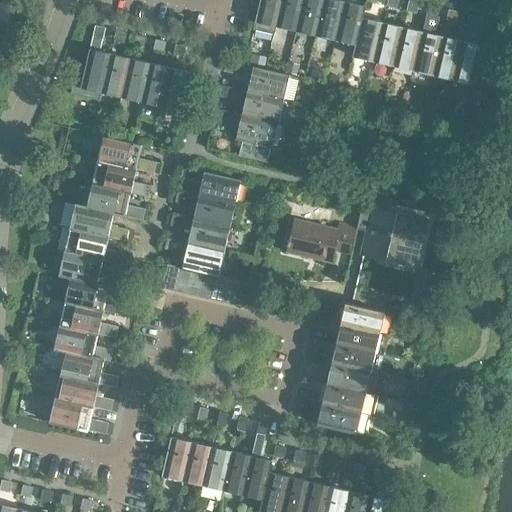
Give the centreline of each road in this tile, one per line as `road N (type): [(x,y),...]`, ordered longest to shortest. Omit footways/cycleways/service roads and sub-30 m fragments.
road 1 (residential): [(298,334),(181,305),(163,374)]
road 2 (residential): [(163,374),(280,402),(298,334)]
road 3 (residential): [(0,151),(63,0)]
road 4 (residential): [(120,460),(0,435)]
